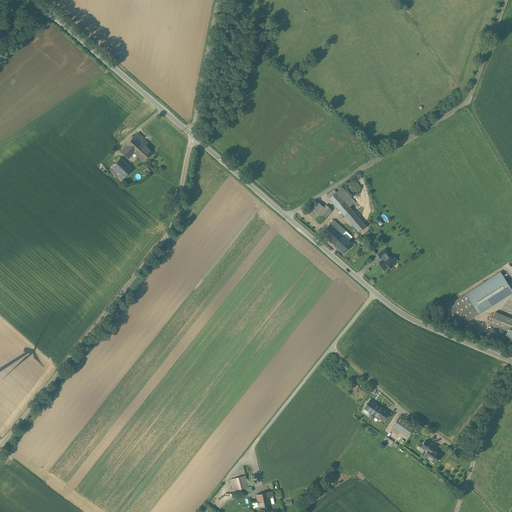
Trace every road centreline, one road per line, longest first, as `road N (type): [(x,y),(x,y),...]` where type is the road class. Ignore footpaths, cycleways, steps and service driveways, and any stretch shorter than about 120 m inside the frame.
road 1 (unclassified): [(191,135),(167,234),(0,446)]
road 2 (unclassified): [(285,215),(464,103),(504,0)]
road 3 (tertiary): [(285,215),(398,312),(511,361)]
road 4 (tertiary): [(34,0),(191,135)]
road 5 (unclassified): [(511,381),(483,431),(455,511)]
road 6 (unclassified): [(218,0),(191,135)]
road 7 (tertiary): [(191,135),(285,215)]
